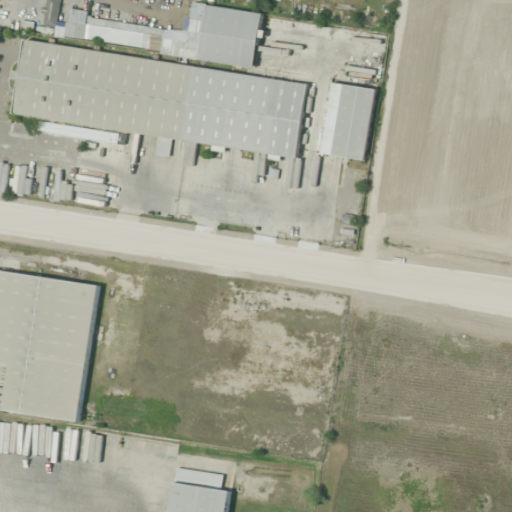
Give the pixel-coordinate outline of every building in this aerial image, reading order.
[(62,0),(46,0),(41,24),(56,28),(62,0)] [(255,67),(263,13),(207,5),(203,34),(194,33),(192,42),(164,38),(165,29),(92,18),(91,28),(103,29),(100,44),(255,67)] [(0,24),(25,28),(27,20),(0,15),(0,24)] [(86,18),(66,19),(67,39),(87,37),(86,18)] [(15,116),(298,156),(309,81),(26,41),(15,116)] [(366,160),(377,88),(333,82),(322,153),(366,160)] [(99,284),(0,270),(0,363),(11,365),(5,410),(80,421),(99,284)] [(226,511),(229,490),(222,489),(224,474),(174,467),(168,511),(226,511)]
